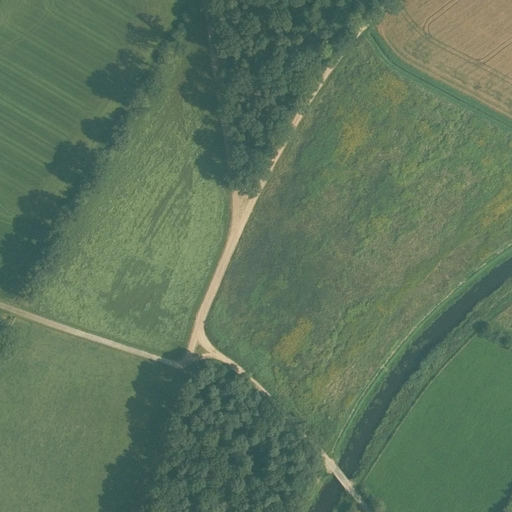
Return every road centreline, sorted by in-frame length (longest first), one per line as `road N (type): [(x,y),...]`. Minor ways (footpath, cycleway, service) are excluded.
road 1 (track): [(395,0),(365,23),(317,84),(239,223),(189,356)]
road 2 (track): [(367,511),(226,361),(214,352),(189,356)]
road 3 (track): [(239,223),(205,0)]
road 4 (track): [(185,367),(0,304)]
road 5 (track): [(189,356),(141,511)]
